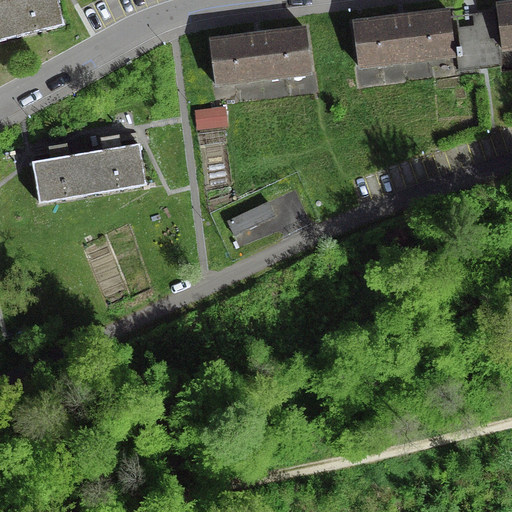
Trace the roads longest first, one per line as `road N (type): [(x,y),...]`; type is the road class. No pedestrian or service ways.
road 1 (residential): [(511,160),(348,220),(0,374)]
road 2 (track): [(511,422),(142,511)]
road 3 (residential): [(236,0),(176,11),(0,103)]
